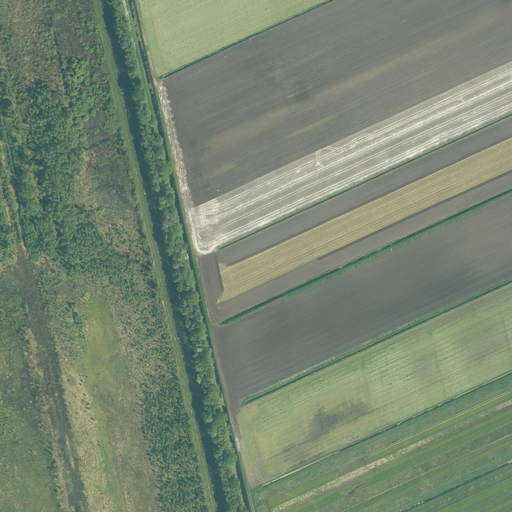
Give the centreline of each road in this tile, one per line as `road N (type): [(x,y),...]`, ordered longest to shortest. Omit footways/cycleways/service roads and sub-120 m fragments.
road 1 (track): [(227,511),(109,0)]
road 2 (track): [(213,511),(95,0)]
